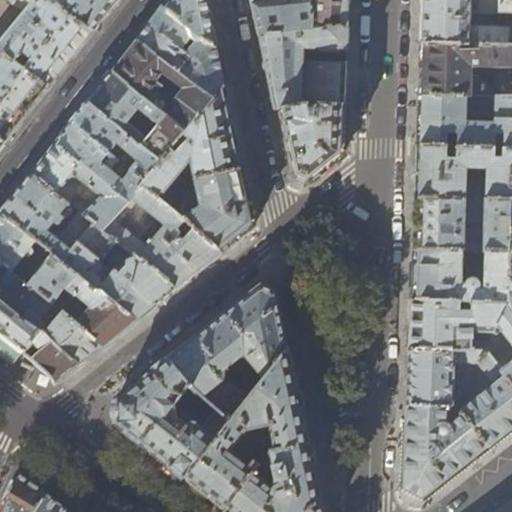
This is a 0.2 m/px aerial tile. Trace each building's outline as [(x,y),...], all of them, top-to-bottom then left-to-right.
[(0,0),(0,140),(5,144),(25,120),(93,32),(51,0),(0,0)] [(118,0),(51,0),(93,32),(96,28),(118,0)] [(174,0),(166,10),(212,47),(217,50),(214,37),(206,0),(174,0)] [(280,109),(280,110),(310,104),(344,106),(346,62),(301,61),(301,48),(312,48),(317,52),(337,53),(340,49),(346,50),(347,28),(311,31),(311,0),(249,0),(250,3),(273,110),(280,109)] [(348,0),(311,0),(311,31),(347,28),(348,0)] [(511,0),(422,0),(422,11),(421,43),(511,46),(511,30),(509,28),(468,27),(469,13),(511,13),(511,0)] [(151,21),(149,23),(198,63),(212,47),(166,10),(162,7),(151,21)] [(138,37),(136,40),(188,82),(211,102),(224,86),(217,50),(212,47),(198,63),(149,23),(138,37)] [(125,53),(110,71),(184,133),(211,102),(188,82),(136,40),(131,45),(125,53)] [(419,72),(418,96),(511,99),(511,46),(421,43),(420,43),(419,72)] [(173,146),(184,133),(110,71),(102,82),(86,102),(158,164),(169,151),(173,146)] [(233,128),(224,86),(211,102),(184,133),(173,146),(180,150),(175,155),(169,151),(158,164),(141,186),(169,209),(174,203),(163,194),(190,161),(194,179),(242,169),(233,128)] [(511,150),(511,99),(418,96),(417,126),(416,147),(447,148),(447,136),(459,136),(458,149),(493,150),(494,136),(503,136),(502,151),(503,151),(511,150)] [(56,138),(54,141),(77,160),(127,202),(141,186),(158,164),(86,102),(83,106),(56,138)] [(309,183),(343,155),(343,130),(344,106),(310,104),(280,110),(294,177),(309,183)] [(51,145),(29,173),(70,205),(77,212),(81,216),(93,223),(103,232),(127,202),(77,160),(54,141),(51,145)] [(447,148),(416,147),(416,171),(415,199),(511,202),(511,194),(511,150),(503,151),(503,161),(494,161),(494,150),(493,150),(458,149),(458,161),(447,160),(447,148)] [(248,196),(242,169),(194,179),(201,207),(183,221),(221,254),(222,254),(221,252),(238,239),(254,226),(248,196)] [(15,191),(0,211),(35,241),(41,246),(51,254),(61,261),(77,243),(93,223),(81,216),(59,243),(50,235),(46,234),(45,233),(53,222),(58,226),(62,220),(70,220),(77,212),(70,205),(29,173),(15,191)] [(125,249),(132,255),(176,289),(194,276),(221,254),(183,221),(169,209),(141,186),(127,202),(103,232),(117,243),(120,245),(117,249),(122,253),(125,249)] [(510,253),(511,202),(415,199),(414,225),(413,249),(462,252),(485,253),(510,253)] [(0,262),(27,284),(51,254),(41,246),(31,259),(25,254),(35,241),(0,211),(0,262)] [(101,262),(117,243),(103,232),(93,223),(77,243),(101,262)] [(138,319),(155,305),(115,274),(101,262),(77,243),(61,261),(135,321),(138,319)] [(412,258),(411,300),(460,302),(471,302),(508,303),(510,263),(510,253),(485,253),(484,289),(479,289),(477,284),(473,281),(471,280),(465,286),(460,286),(462,252),(413,249),(412,258)] [(111,340),(135,321),(61,261),(51,254),(27,284),(39,294),(52,305),(64,289),(73,297),(71,299),(84,309),(87,305),(90,307),(78,322),(86,332),(104,345),(111,340)] [(159,302),(176,289),(132,255),(126,261),(123,258),(118,263),(122,266),(115,274),(155,305),(159,302)] [(0,301),(21,317),(39,294),(27,284),(0,262),(0,301)] [(511,265),(510,263),(508,303),(508,305),(494,333),(489,344),(484,352),(487,353),(511,384),(511,265)] [(205,329),(167,359),(191,387),(198,393),(230,421),(252,394),(237,390),(223,378),(225,369),(243,354),(263,380),(288,350),(286,341),(275,291),(260,285),(205,329)] [(24,354),(56,382),(83,361),(104,345),(86,332),(78,322),(65,311),(64,312),(52,305),(39,294),(21,317),(42,334),(24,352),(24,354)] [(410,323),(409,349),(483,351),(484,352),(489,344),(458,343),(458,332),(494,333),(508,305),(508,303),(471,302),(471,311),(460,311),(460,302),(411,300),(410,323)] [(0,333),(24,352),(42,334),(21,317),(0,301),(0,333)] [(408,374),(407,405),(451,405),(455,408),(462,396),(451,393),(452,372),(463,373),(461,383),(467,385),(484,352),(483,351),(409,349),(408,374)] [(227,511),(323,511),(315,477),(313,466),(299,401),(295,385),(288,350),(263,380),(252,394),(230,421),(186,479),(227,511)] [(412,492),(422,496),(473,457),(511,426),(511,384),(487,353),(484,352),(467,385),(462,396),(455,408),(451,405),(407,405),(407,413),(404,485),(404,488),(412,492)] [(116,424),(186,479),(230,421),(198,393),(177,419),(176,417),(170,418),(170,414),(169,412),(191,387),(167,359),(144,378),(116,400),(116,411),(116,424)] [(1,508),(0,511),(37,511),(47,495),(18,473),(17,473),(1,508)] [(69,511),(53,499),(47,495),(37,511),(69,511)]
